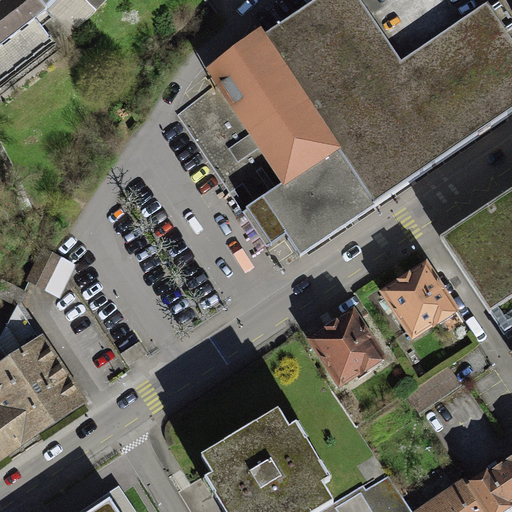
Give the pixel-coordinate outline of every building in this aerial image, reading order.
[(26,0),(0,20),(0,72),(11,88),(85,37),(79,26),(108,5),(120,18),(134,0),(26,0)] [(511,111),(511,44),(495,19),(416,69),(368,0),(318,0),(268,34),(207,74),(218,90),(176,117),(221,183),(228,194),(244,218),(261,207),(288,247),(304,237),(313,250),(511,111)] [(368,0),(416,69),(495,19),(482,0),(368,0)] [(511,0),(482,0),(495,19),(511,44),(511,0)] [(511,201),(446,244),(507,336),(511,332),(511,201)] [(424,274),(387,300),(424,353),(461,327),(424,274)] [(365,316),(316,347),(350,399),(399,368),(365,316)] [(0,456),(86,402),(42,334),(0,361),(0,456)] [(290,431),(278,411),(204,457),(216,476),(208,481),(227,511),(320,511),(335,503),(324,485),(331,481),(297,427),(290,431)] [(511,511),(511,456),(481,478),(504,511),(511,511)] [(504,511),(481,478),(432,511),(504,511)]
